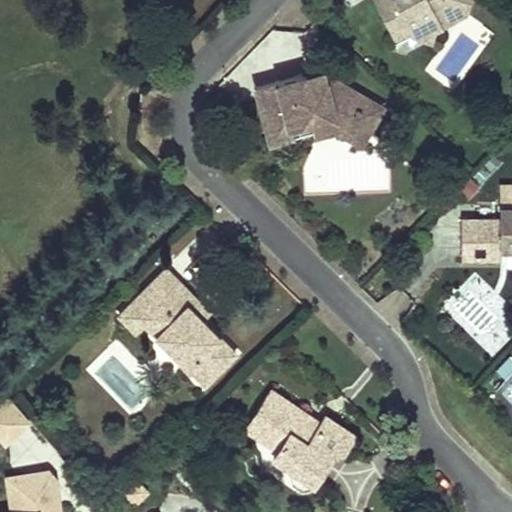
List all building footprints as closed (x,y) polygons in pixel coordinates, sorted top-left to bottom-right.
[(374,0),(390,30),(405,23),(410,34),(424,27),(435,31),(461,17),(453,3),(458,0),(374,0)] [(478,8),(473,0),(458,0),(453,3),(461,17),(478,8)] [(405,23),(390,30),(396,41),(410,34),(405,23)] [(424,27),(410,34),(422,38),(435,31),(424,27)] [(315,84),(323,82),(320,70),(310,73),(315,84)] [(310,73),(255,87),(266,132),(290,125),(314,119),(317,131),(337,125),(357,93),(335,79),(323,82),(315,84),(310,73)] [(337,125),(317,131),(319,138),(332,134),(357,150),(381,108),(357,93),(337,125)] [(290,125),(266,132),(270,144),(294,137),(290,125)] [(499,218),(461,217),(461,262),(502,262),(502,253),(511,253),(511,183),(499,183),(499,218)] [(162,266),(132,297),(144,308),(135,317),(142,324),(186,369),(192,363),(206,378),(233,352),(199,319),(186,307),(194,298),(162,266)] [(132,297),(115,315),(133,333),(142,324),(135,317),(144,308),(132,297)] [(186,307),(199,319),(207,311),(194,298),(186,307)] [(192,363),(186,369),(200,383),(206,378),(192,363)] [(267,390),(243,426),(259,436),(275,446),(269,456),(290,470),(310,483),(329,454),(339,452),(350,436),(320,417),(317,422),(313,428),(296,417),(300,411),(267,390)] [(2,397),(0,398),(0,440),(1,442),(24,420),(2,397)] [(317,422),(300,411),(296,417),(313,428),(317,422)] [(269,456),(275,446),(259,436),(255,443),(256,448),(269,456)] [(310,483),(290,470),(287,474),(288,484),(298,490),(307,487),(310,483)] [(42,511),(52,510),(48,480),(40,473),(1,478),(5,511),(42,511)] [(142,491),(130,479),(118,491),(130,503),(142,491)]
